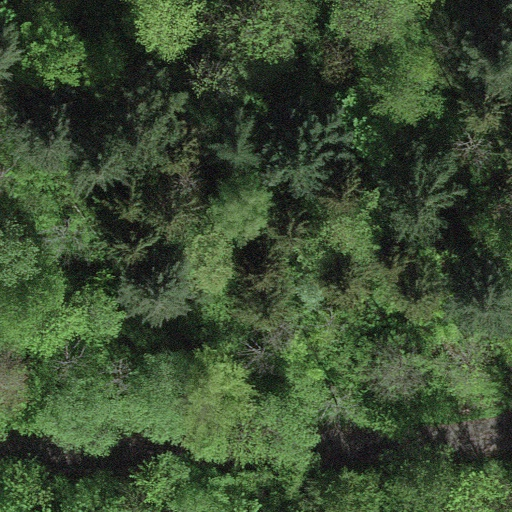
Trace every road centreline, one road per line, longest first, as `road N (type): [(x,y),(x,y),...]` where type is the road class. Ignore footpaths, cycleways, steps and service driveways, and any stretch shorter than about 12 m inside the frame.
road 1 (residential): [(511,416),(386,431),(0,437)]
road 2 (track): [(308,432),(473,511)]
